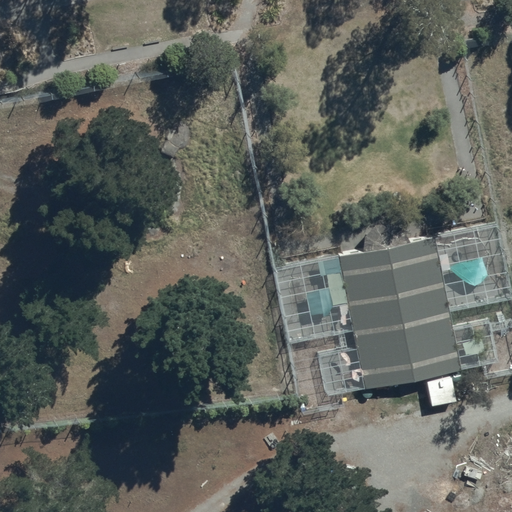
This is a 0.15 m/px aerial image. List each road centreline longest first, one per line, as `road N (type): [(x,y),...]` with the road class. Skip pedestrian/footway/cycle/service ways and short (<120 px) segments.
road 1 (track): [(201,511),(240,476),(309,447),(511,399)]
road 2 (track): [(0,183),(60,211),(90,252),(102,288),(89,323),(65,338),(0,330)]
